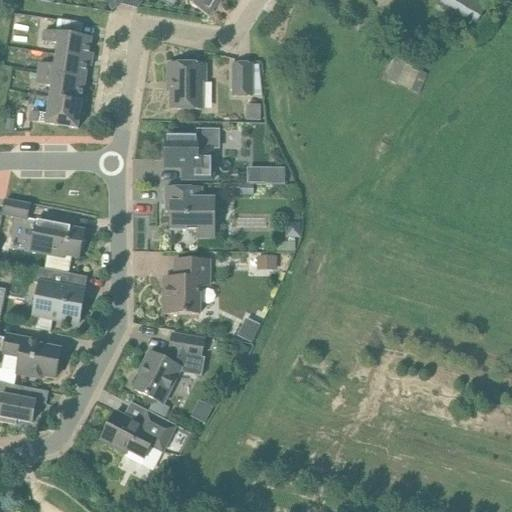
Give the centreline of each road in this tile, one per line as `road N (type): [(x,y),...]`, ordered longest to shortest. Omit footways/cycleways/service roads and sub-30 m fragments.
road 1 (track): [(170,511),(311,243),(309,188),(284,135),(277,80),(243,23)]
road 2 (residential): [(18,452),(53,445),(78,418),(110,345),(121,157)]
road 3 (residential): [(121,157),(134,47),(144,34),(232,36),(259,0)]
road 4 (residential): [(0,158),(121,157)]
